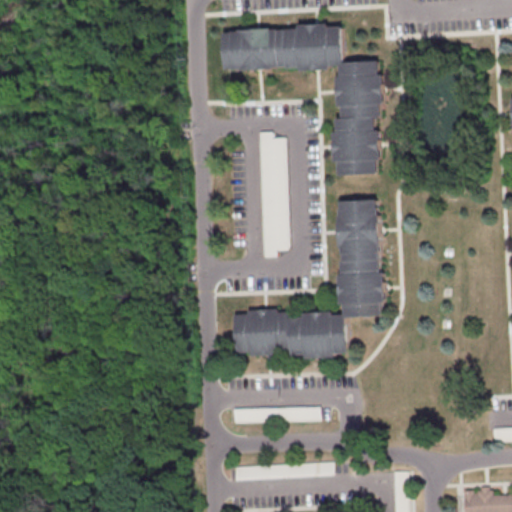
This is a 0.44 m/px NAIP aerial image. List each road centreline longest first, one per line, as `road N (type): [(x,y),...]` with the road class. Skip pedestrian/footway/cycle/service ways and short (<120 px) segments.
road 1 (residential): [(435,471),(404,455),(210,449),(200,0)]
road 2 (residential): [(432,511),(435,471),(511,457),(444,11),(412,12),(397,0)]
